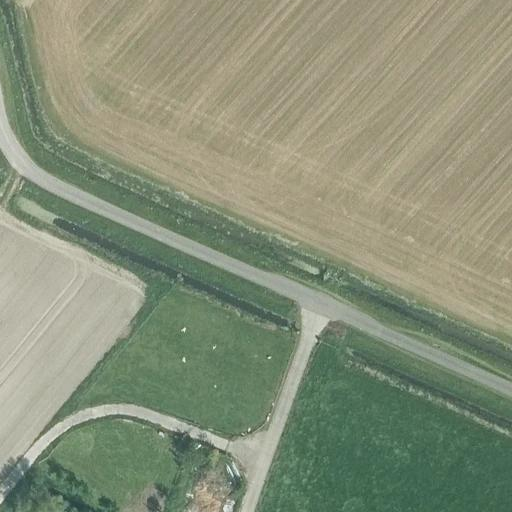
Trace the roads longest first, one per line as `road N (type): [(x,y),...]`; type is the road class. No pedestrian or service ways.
road 1 (unclassified): [(511,391),(63,190),(18,162),(0,126)]
road 2 (track): [(0,495),(50,435),(110,410),(139,412),(264,460)]
